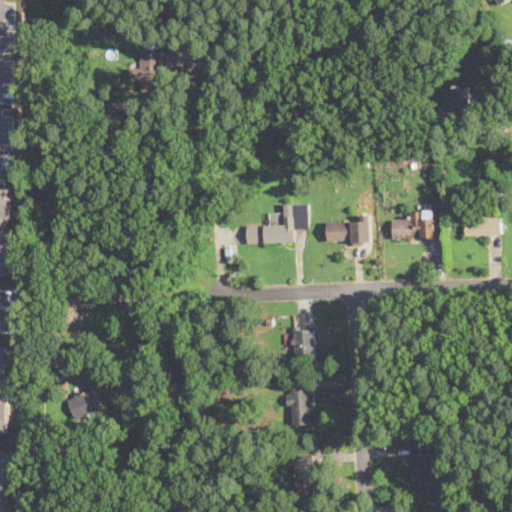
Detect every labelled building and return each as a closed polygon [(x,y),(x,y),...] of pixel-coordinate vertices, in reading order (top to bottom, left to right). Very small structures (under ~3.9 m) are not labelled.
[(155,51),(156,65),(161,65),(163,90),(148,91),(147,80),(126,81),(125,69),(143,67),(142,52),(155,51)] [(473,110),(447,111),(446,89),(472,88),(473,110)] [(129,117),(110,118),(109,100),(128,99),(129,117)] [(108,115),(100,115),(99,102),(107,102),(108,115)] [(431,140),(420,140),(420,131),(431,131),(431,140)] [(0,267),(12,267),(10,187),(0,187),(0,267)] [(502,200),(494,201),(493,191),(501,190),(502,200)] [(295,203),(295,230),(296,242),(247,242),(247,225),(285,224),(284,204),(295,203)] [(493,210),(493,215),(501,215),(502,234),(466,236),(465,217),(484,216),(484,210),(493,210)] [(424,219),(436,219),(437,235),(429,236),(429,238),(395,239),(394,220),(414,219),(414,214),(423,214),(424,219)] [(330,240),(329,224),(361,223),(362,239),(330,240)] [(301,331),(316,330),(317,360),(296,361),(295,346),(292,346),(292,339),(295,339),(294,327),(301,326),(301,331)] [(0,433),(9,434),(11,346),(0,345),(0,433)] [(82,350),(81,353),(84,353),(83,366),(68,366),(69,352),(77,352),(77,350),(82,350)] [(310,389),(311,425),(294,425),(293,405),(288,405),(288,394),(292,394),(292,390),(310,389)] [(99,409),(78,419),(69,400),(91,391),(99,409)] [(260,439),(239,439),(239,428),(260,428),(260,439)] [(431,464),(432,480),(414,481),(413,466),(411,466),(410,463),(413,462),(412,447),(437,446),(438,464),(431,464)] [(253,465),(244,465),(244,455),(252,454),(253,465)] [(0,511),(9,511),(9,457),(0,456),(0,511)] [(314,493),(296,493),(295,456),(313,456),(314,493)] [(504,511),(492,511),(492,501),(504,501),(504,511)] [(433,503),(433,511),(411,511),(411,504),(433,503)]
